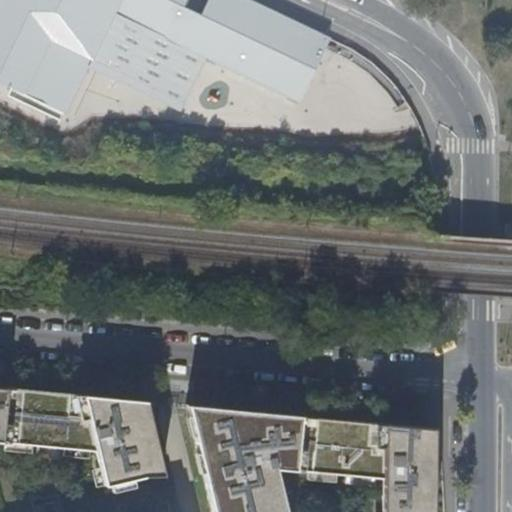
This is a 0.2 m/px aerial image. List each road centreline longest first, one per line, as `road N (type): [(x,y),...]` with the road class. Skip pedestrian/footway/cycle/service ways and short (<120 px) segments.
road 1 (residential): [(480,378),(0,337)]
road 2 (primary): [(422,50),(465,105),(477,147),(480,378)]
road 3 (primary): [(480,378),(482,511)]
road 4 (residential): [(305,0),(422,50)]
